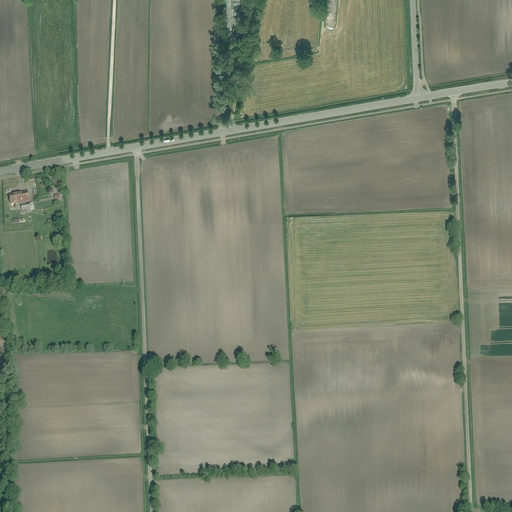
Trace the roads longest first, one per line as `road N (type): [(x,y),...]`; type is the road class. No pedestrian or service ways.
road 1 (track): [(453,92),(470,511)]
road 2 (unclassified): [(135,147),(151,511)]
road 3 (tertiary): [(135,147),(417,98)]
road 4 (tertiary): [(0,171),(135,147)]
road 5 (unknown): [(217,0),(224,132)]
